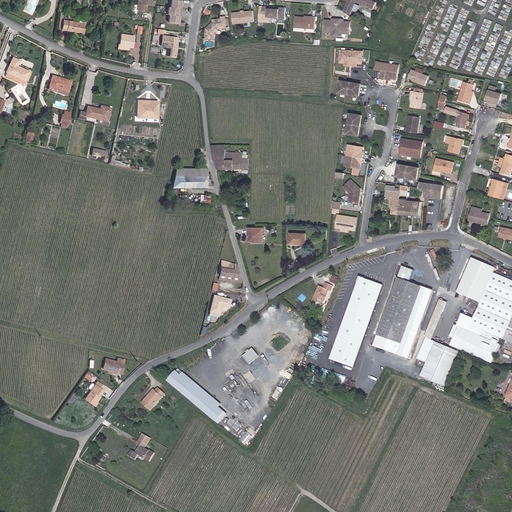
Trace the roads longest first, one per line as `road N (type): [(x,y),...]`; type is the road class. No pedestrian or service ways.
road 1 (unclassified): [(258,303),(226,330),(153,363),(94,431),(62,432),(0,407)]
road 2 (residential): [(185,79),(201,90),(209,157),(258,303)]
road 3 (residential): [(0,16),(102,66),(185,79)]
road 4 (residential): [(362,249),(372,180),(390,132),(388,97)]
road 5 (residential): [(454,235),(485,115)]
